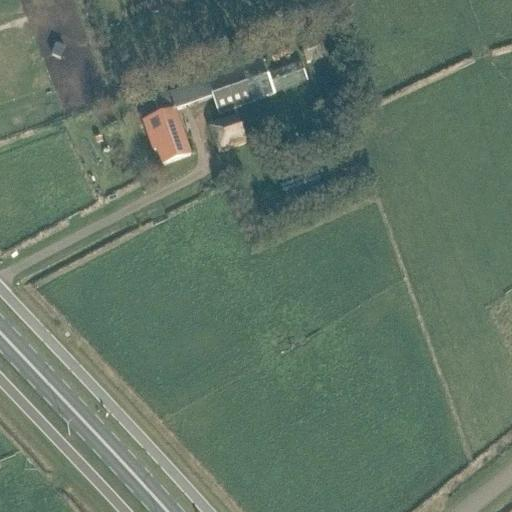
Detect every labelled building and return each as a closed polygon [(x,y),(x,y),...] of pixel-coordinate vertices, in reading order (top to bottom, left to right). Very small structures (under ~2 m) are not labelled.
[(329,9),(320,13),(324,25),(333,21),(329,9)] [(318,36),(299,44),(306,67),(326,59),(318,36)] [(193,88),(154,102),(160,119),(184,110),(212,100),(219,118),(254,105),(275,97),(261,60),(205,81),(207,87),(201,89),(199,83),(192,86),(193,88)] [(184,110),(160,119),(143,125),(154,154),(159,152),(165,168),(191,158),(181,132),(190,129),(184,110)] [(318,133),(338,122),(331,110),(312,121),(318,133)] [(237,118),(208,129),(219,156),(247,146),(237,118)] [(336,125),(311,138),(322,158),(346,144),(336,125)] [(358,160),(340,164),(342,175),(361,171),(358,160)]
